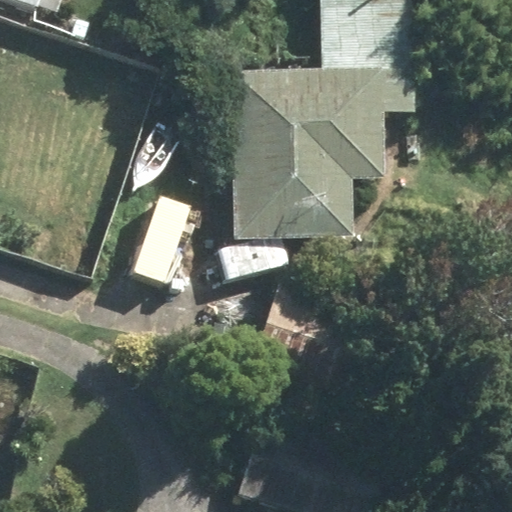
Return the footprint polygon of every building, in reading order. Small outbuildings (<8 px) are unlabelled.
[(0,0),(0,6),(53,24),(60,0),(0,0)] [(346,249),(347,193),(379,193),(381,123),(409,123),(411,0),(315,0),(314,82),(229,80),(226,247),(346,249)] [(166,201),(130,265),(162,283),(198,219),(166,201)] [(382,339),(279,287),(240,366),(343,417),(382,339)] [(272,443),(251,509),(259,511),(375,511),(386,478),(272,443)]
